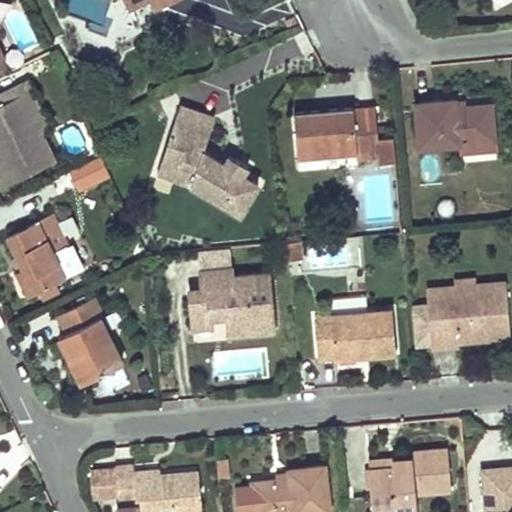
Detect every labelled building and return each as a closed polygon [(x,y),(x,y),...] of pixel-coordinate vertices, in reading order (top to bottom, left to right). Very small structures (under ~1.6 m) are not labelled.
[(26,76),(0,89),(0,99),(0,101),(22,90),(39,125),(48,122),(26,76)] [(0,101),(0,99),(0,184),(55,157),(39,125),(22,90),(0,101)] [(457,97),(414,100),(419,147),(462,141),(497,138),(493,102),(458,107),(457,97)] [(205,152),(217,118),(182,105),(169,139),(191,154),(187,163),(200,171),(191,183),(240,214),(258,186),(244,177),(249,169),(231,157),(225,165),(205,152)] [(376,116),(376,106),(354,108),(355,117),(376,116)] [(354,108),(294,113),(299,157),(354,151),(354,159),(380,158),(376,116),(355,117),(354,108)] [(498,147),(497,138),(462,141),(463,150),(498,147)] [(191,154),(169,139),(157,172),(191,183),(200,171),(187,163),(191,154)] [(81,190),(112,174),(101,153),(70,169),(81,190)] [(65,235),(52,208),(8,230),(18,252),(24,264),(19,267),(30,292),(65,275),(49,241),(58,238),(65,235)] [(74,271),(58,238),(49,241),(65,275),(74,271)] [(303,259),(301,242),(287,243),(289,260),(303,259)] [(24,264),(18,252),(13,255),(19,267),(24,264)] [(275,324),(271,272),(234,275),(233,265),(201,267),(203,285),(204,297),(192,297),(195,330),(218,328),(218,316),(230,315),(231,328),(275,324)] [(478,285),(477,275),(455,277),(456,286),(478,285)] [(483,340),(511,336),(511,329),(507,282),(478,285),(456,286),(436,288),(439,311),(428,313),(431,344),(462,341),(462,337),(482,335),(483,340)] [(204,297),(203,285),(191,286),(192,297),(204,297)] [(439,311),(436,288),(426,289),(428,313),(439,311)] [(105,314),(96,295),(58,313),(67,332),(60,334),(81,379),(122,360),(102,316),(105,314)] [(392,306),(314,313),(319,357),(396,350),(392,306)] [(275,332),(275,324),(231,328),(232,335),(275,332)] [(462,349),(462,341),(431,344),(432,352),(462,349)] [(305,365),(299,365),(301,388),(307,388),(305,365)] [(418,490),(451,487),(448,448),(412,450),(412,462),(372,465),(376,508),(418,504),(418,490)] [(203,511),(200,471),(162,474),(135,476),(134,467),(134,463),(118,465),(121,507),(120,511),(203,511)] [(320,511),(331,511),(327,465),(290,468),(291,477),(278,478),(253,481),(256,511),(320,511)] [(162,474),(162,466),(134,467),(135,476),(162,474)] [(511,511),(511,466),(484,468),(487,511),(511,511)] [(291,477),(290,468),(277,469),(278,478),(291,477)]
